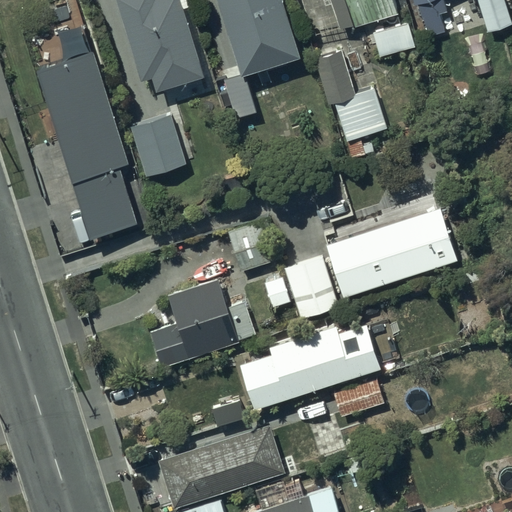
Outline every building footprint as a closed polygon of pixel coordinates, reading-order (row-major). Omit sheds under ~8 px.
[(17,0),(0,0),(0,27),(24,19),(17,0)] [(152,70),(156,84),(205,69),(183,0),(119,0),(142,73),(152,70)] [(284,0),(218,0),(241,67),(301,50),(284,0)] [(327,0),(331,11),(303,21),(308,34),(350,21),(351,25),(376,17),(379,26),(369,29),(377,54),(413,42),(405,17),(401,18),(394,0),(327,0)] [(410,0),(411,2),(414,0),(425,34),(444,28),(438,11),(444,9),(441,0),(410,0)] [(503,0),(476,0),(484,22),(508,14),(503,0)] [(37,62),(92,232),(138,217),(120,160),(130,156),(94,44),(37,62)] [(375,148),(370,130),(385,126),(373,85),(354,91),(341,45),(311,54),(319,79),(303,83),(311,109),(326,104),(325,100),(332,98),(338,118),(349,155),(375,148)] [(236,116),(258,108),(246,74),(223,82),(236,116)] [(131,121),(146,170),(186,158),(171,109),(131,121)] [(438,204),(323,240),(339,292),(454,256),(438,204)] [(264,214),(224,227),(238,268),(277,255),(264,214)] [(321,261),(285,272),(301,321),(337,310),(321,261)] [(281,272),(261,279),(269,304),(290,297),(281,272)] [(163,291),(172,318),(146,326),(157,362),(237,338),(237,336),(252,332),(241,297),(223,302),(215,275),(163,291)] [(264,342),(266,349),(229,361),(244,406),(375,365),(361,320),(334,328),(332,321),(264,342)] [(392,381),(379,385),(376,376),(329,391),(337,415),(383,400),(383,398),(396,393),(392,381)] [(170,503),(218,489),(220,495),(232,491),(230,485),(283,468),(268,421),(155,456),(170,503)] [(331,427),(316,434),(329,462),(344,455),(331,427)] [(235,511),(338,511),(330,483),(235,511)] [(176,509),(176,511),(224,511),(218,494),(176,509)]
